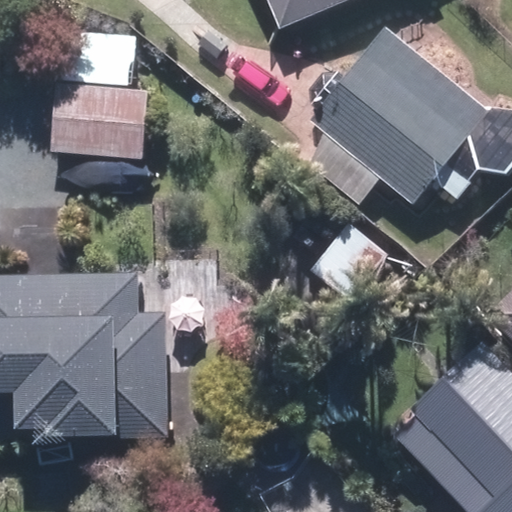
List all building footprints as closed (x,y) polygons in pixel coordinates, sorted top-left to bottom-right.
[(270,0),(282,30),(354,0),(270,0)] [(495,116),(390,27),(327,100),(311,119),(417,208),(495,116)] [(154,93),(57,87),(53,156),(149,162),(154,93)] [(392,254),(353,222),(314,270),(352,302),(392,254)] [(0,277),(0,444),(184,441),(181,275),(0,277)] [(511,294),(493,312),(511,333),(511,294)] [(511,511),(511,372),(486,346),(384,444),(451,511),(511,511)]
